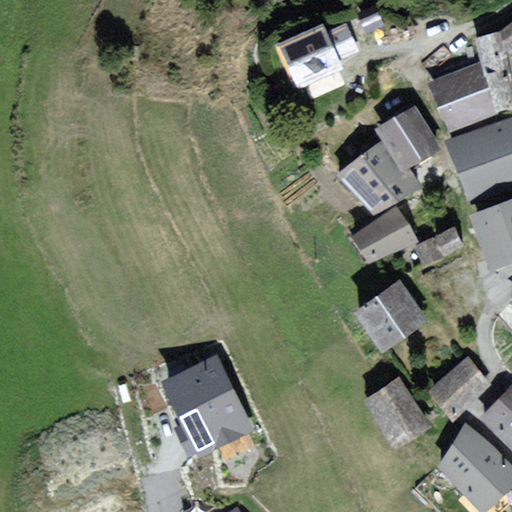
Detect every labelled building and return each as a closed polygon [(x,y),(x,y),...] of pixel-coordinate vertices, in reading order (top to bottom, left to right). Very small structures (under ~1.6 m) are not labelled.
[(321,23),(281,40),(300,84),(340,67),(321,23)] [(476,66),(433,83),(451,129),(494,112),(476,66)] [(438,144),(413,107),(380,128),(388,140),(345,168),(374,210),(417,182),(406,164),(438,144)] [(449,140),(470,196),(511,180),(511,129),(508,119),(449,140)] [(511,198),(474,212),(492,262),(511,255),(511,198)] [(398,209),(355,232),(370,261),(413,237),(398,209)] [(462,244),(454,227),(438,234),(446,251),(462,244)] [(440,255),(432,238),(418,245),(425,261),(440,255)] [(399,281),(359,307),(384,345),(424,319),(399,281)] [(253,427),(219,352),(163,378),(197,452),(253,427)] [(468,357),(431,389),(454,415),(490,383),(468,357)] [(400,377),(367,398),(396,444),(429,423),(400,377)] [(511,387),(487,414),(511,437),(511,387)] [(511,468),(467,424),(442,463),(483,510),(511,482),(511,468)]
